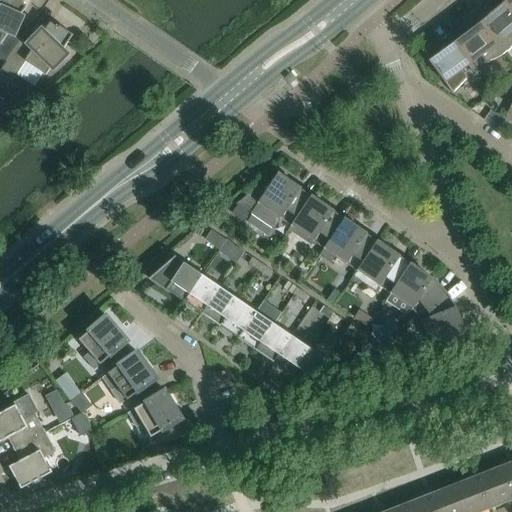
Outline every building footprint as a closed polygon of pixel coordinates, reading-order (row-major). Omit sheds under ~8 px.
[(21,0),(0,0),(0,57),(6,62),(21,39),(15,35),(23,17),(20,15),(27,6),(22,3),(23,1),(21,0)] [(511,10),(504,2),(496,9),(488,0),(484,4),(474,9),(472,12),(505,53),(507,51),(511,44),(511,10)] [(505,53),(472,12),(469,14),(462,22),(457,25),(464,35),(455,41),(471,62),(480,55),(487,63),(489,61),(503,55),(505,53)] [(44,31),(42,29),(28,44),(21,39),(6,62),(1,69),(14,78),(26,61),(46,75),(51,66),(54,69),(67,54),(63,49),(73,35),(57,24),(55,26),(50,22),(44,31)] [(471,62),(455,41),(446,48),(439,39),(435,42),(425,47),(421,49),(436,70),(452,93),(455,90),(467,77),(461,70),(471,62)] [(511,104),(503,119),(507,121),(511,122),(511,104)] [(288,230),(312,196),(277,172),(276,173),(277,174),(271,183),(266,179),(266,178),(236,204),(237,205),(238,204),(251,213),(250,214),(251,215),(254,210),(276,225),(281,219),(290,226),(288,230)] [(345,218),(312,196),(288,230),(311,245),(314,242),(323,248),(319,255),(319,256),(345,218)] [(378,241),(345,218),(319,256),(330,263),(336,255),(347,262),(346,264),(356,271),(353,276),(353,277),(378,241)] [(226,240),(212,230),(209,236),(210,243),(220,250),(222,246),(226,240)] [(236,247),(226,240),(222,246),(232,253),(236,247)] [(390,294),(411,264),(378,241),(353,277),(376,292),(380,287),(390,294)] [(151,279),(184,302),(203,275),(176,256),(151,279)] [(258,270),(262,264),(252,257),(248,263),(258,270)] [(272,271),(262,264),(258,270),(268,277),(272,271)] [(433,279),(411,264),(390,294),(391,294),(392,293),(393,293),(387,302),(403,312),(407,313),(412,309),(416,315),(446,291),(440,285),(433,279)] [(202,314),(221,287),(203,275),(184,302),(202,314)] [(294,295),(298,289),(288,282),(284,288),(294,295)] [(220,326),(238,299),(221,287),(202,314),(220,326)] [(334,288),(328,298),(334,303),(341,293),(334,288)] [(308,295),(298,289),(294,295),(304,301),(308,295)] [(451,298),(446,291),(416,315),(421,321),(423,320),(433,344),(431,345),(434,353),(458,345),(458,344),(456,345),(454,337),(464,333),(465,334),(466,334),(455,306),(451,298)] [(238,338),(256,311),(238,299),(220,326),(238,338)] [(324,306),(319,312),(329,319),(333,313),(324,306)] [(256,350),(274,323),(256,311),(238,338),(256,350)] [(102,363),(109,372),(134,354),(125,343),(128,341),(107,316),(73,345),(74,345),(80,340),(100,364),(102,363)] [(274,362),(292,336),(274,323),(256,350),(274,362)] [(292,375),(310,348),(292,336),(274,362),(292,375)] [(360,347),(367,371),(381,368),(374,343),(360,347)] [(340,368),(310,348),(292,375),(310,387),(318,376),(326,382),(324,383),(342,378),(340,368)] [(134,355),(134,354),(109,372),(101,378),(111,391),(118,386),(127,399),(129,398),(136,408),(161,393),(153,381),(157,378),(137,352),(134,355)] [(161,393),(136,408),(127,413),(135,427),(143,423),(151,437),(153,436),(157,442),(158,445),(189,436),(188,435),(187,435),(178,421),(182,419),(165,390),(161,393)] [(0,441),(8,438),(14,449),(45,432),(35,413),(38,411),(29,394),(13,403),(14,405),(6,410),(4,408),(0,409),(0,441)] [(56,452),(45,432),(14,449),(20,461),(9,466),(21,488),(31,483),(32,486),(43,480),(42,477),(52,472),(44,458),(56,452)] [(511,463),(502,468),(511,493),(511,463)] [(511,499),(511,493),(502,468),(488,473),(487,472),(477,476),(490,508),(511,499)] [(479,511),(490,508),(477,476),(467,480),(468,481),(453,487),(463,511),(479,511)] [(463,511),(453,487),(439,492),(439,491),(429,495),(435,511),(463,511)] [(435,511),(429,495),(419,499),(419,500),(405,506),(407,511),(435,511)]
